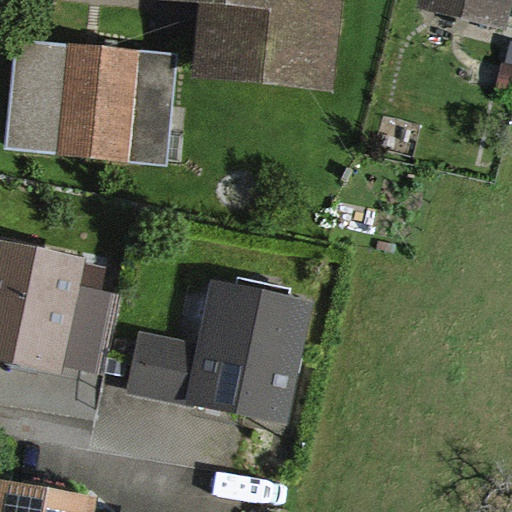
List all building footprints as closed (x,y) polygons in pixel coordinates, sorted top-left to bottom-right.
[(221,0),(215,59),(312,69),(319,0),(221,0)] [(441,0),(494,13),(496,0),(441,0)] [(166,109),(170,60),(66,50),(57,152),(126,158),(131,105),(166,109)] [(0,354),(54,366),(75,267),(0,251),(0,354)] [(303,307),(218,289),(194,402),(280,419),(303,307)] [(85,511),(87,506),(5,491),(1,511),(85,511)]
